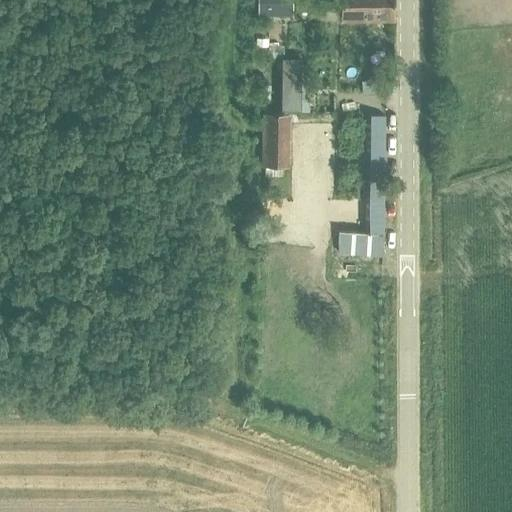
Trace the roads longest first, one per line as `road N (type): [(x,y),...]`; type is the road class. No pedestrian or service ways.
road 1 (unclassified): [(407,511),(407,0)]
road 2 (track): [(407,478),(207,400),(0,398)]
